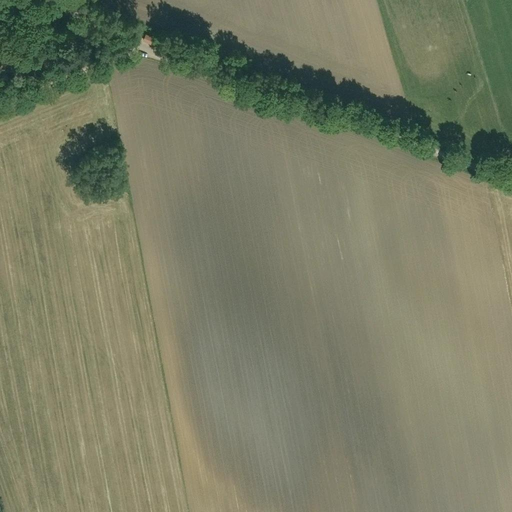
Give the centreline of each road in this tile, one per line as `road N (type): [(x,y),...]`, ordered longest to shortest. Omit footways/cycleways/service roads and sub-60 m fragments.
road 1 (residential): [(511,181),(71,17)]
road 2 (track): [(142,48),(0,108)]
